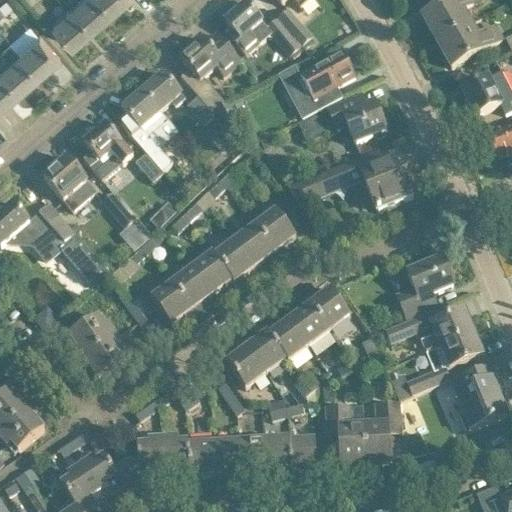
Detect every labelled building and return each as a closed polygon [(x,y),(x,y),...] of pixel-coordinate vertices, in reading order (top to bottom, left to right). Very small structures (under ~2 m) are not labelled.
[(0,17),(15,6),(9,0),(5,0),(0,5),(0,17)] [(40,0),(28,0),(39,13),(46,7),(40,0)] [(113,13),(101,0),(82,0),(73,8),(93,30),(113,13)] [(101,0),(113,13),(128,0),(101,0)] [(275,0),(282,9),(292,1),(301,11),(313,0),(275,0)] [(471,27),(464,15),(477,7),(486,3),(484,0),(458,0),(423,20),(437,46),(471,27)] [(246,6),(225,24),(232,33),(228,36),(247,59),(272,37),(268,32),(263,26),(246,6)] [(93,30),(73,8),(53,25),(72,47),(93,30)] [(289,14),(278,23),(301,50),(312,41),(289,14)] [(278,23),(268,32),(272,37),(291,60),(301,50),(278,23)] [(488,34),(489,35),(479,41),(471,27),(437,46),(452,72),(496,47),(497,48),(505,44),(497,30),(488,34)] [(40,36),(20,53),(39,76),(60,59),(40,36)] [(181,81),(198,101),(210,114),(226,106),(204,82),(216,72),(224,81),(241,66),(218,38),(207,47),(204,43),(181,62),(190,73),(181,81)] [(39,76),(20,53),(0,70),(19,93),(39,76)] [(298,82),(294,84),(305,104),(295,110),(302,124),(311,119),(343,102),(337,91),(355,81),(342,57),(300,80),(298,81),(298,82)] [(0,70),(0,110),(19,93),(0,70)] [(511,94),(502,74),(462,94),(476,121),(500,109),(506,119),(511,115),(511,94)] [(186,103),(164,77),(143,95),(161,116),(162,115),(171,107),(175,112),(186,103)] [(151,140),(170,124),(162,115),(161,116),(143,95),(122,113),(130,122),(123,128),(148,157),(163,175),(174,166),(151,140)] [(328,112),(327,112),(329,118),(336,134),(347,130),(355,150),(387,136),(377,113),(369,116),(361,98),(328,112)] [(210,114),(198,101),(188,109),(205,128),(214,120),(210,114)] [(229,107),(215,114),(227,138),(241,131),(229,107)] [(302,124),(288,131),(297,152),(321,142),(311,119),(302,124)] [(92,155),(83,162),(101,184),(121,167),(123,170),(134,161),(105,128),(84,146),(92,155)] [(511,130),(489,140),(498,162),(511,156),(511,130)] [(378,155),(289,192),(301,210),(308,207),(305,201),(352,181),(355,189),(365,185),(368,191),(378,215),(414,200),(398,161),(383,167),(378,155)] [(164,177),(163,175),(148,157),(137,166),(154,186),(164,177)] [(87,185),(66,161),(43,181),(64,205),(65,205),(74,216),(96,197),(87,186),(87,185)] [(239,179),(234,174),(233,173),(221,185),(227,191),(233,198),(235,197),(243,189),(236,182),(239,179)] [(208,208),(227,191),(221,185),(203,202),(208,208)] [(112,198),(103,206),(125,232),(134,225),(112,198)] [(202,215),(208,208),(203,202),(184,219),(190,226),(202,215)] [(0,218),(0,250),(1,251),(6,248),(32,250),(46,268),(62,255),(89,287),(93,285),(97,291),(111,279),(73,233),(72,234),(49,208),(29,225),(13,207),(0,218)] [(276,214),(255,229),(279,261),(287,255),(283,250),(296,240),(276,214)] [(190,226),(184,219),(171,231),(177,237),(190,226)] [(279,261),(255,229),(235,244),(255,271),(267,262),(271,267),(279,261)] [(168,239),(163,233),(144,251),(149,257),(168,239)] [(243,280),(255,271),(235,244),(217,258),(215,259),(239,291),(247,285),(243,280)] [(137,268),(149,257),(144,251),(132,263),(137,268)] [(215,259),(217,258),(214,255),(192,271),(212,298),(225,289),(230,297),(239,291),(215,259)] [(408,275),(417,298),(399,305),(407,323),(437,311),(432,299),(454,289),(442,261),(408,275)] [(212,298),(192,271),(172,286),(196,319),(204,313),(200,307),(212,298)] [(196,319),(172,286),(151,302),(171,329),(184,319),(188,325),(196,319)] [(350,319),(331,293),(318,302),(314,297),(306,303),(329,335),(350,319)] [(124,306),(131,316),(138,311),(131,301),(124,306)] [(329,335),(306,303),(298,309),(302,315),(290,323),(309,349),(329,335)] [(146,321),(138,311),(131,316),(139,327),(146,321)] [(474,336),(465,314),(431,328),(435,339),(420,345),(425,356),(474,336)] [(386,335),(384,336),(390,348),(428,332),(422,319),(386,335)] [(97,320),(83,329),(113,375),(127,366),(121,356),(124,354),(107,327),(103,330),(97,320)] [(153,331),(146,321),(139,327),(146,337),(153,331)] [(309,349),(290,323),(278,332),(271,324),(263,330),(289,364),(309,349)] [(113,375),(83,329),(69,338),(78,353),(68,360),(79,376),(89,370),(98,384),(113,375)] [(289,364),(263,330),(255,336),(259,342),(247,351),(267,378),(286,364),(287,365),(289,364)] [(161,342),(153,331),(146,337),(154,347),(161,342)] [(474,336),(425,356),(433,377),(444,373),(448,371),(449,373),(483,359),(474,336)] [(267,378),(247,351),(235,360),(231,354),(218,363),(227,375),(231,372),(246,393),(267,378)] [(367,359),(357,364),(361,372),(371,367),(367,359)] [(361,372),(357,364),(337,373),(341,381),(361,372)] [(499,382),(493,367),(456,383),(461,396),(456,398),(471,435),(508,420),(494,385),(499,382)] [(444,373),(406,388),(411,401),(449,386),(444,373)] [(307,376),(301,382),(312,395),(318,390),(307,376)] [(312,395),(301,382),(294,387),(305,400),(312,395)] [(235,400),(225,387),(218,392),(228,405),(235,400)] [(0,436),(36,405),(30,397),(20,405),(9,392),(0,400),(0,436)] [(201,405),(196,397),(182,407),(187,414),(201,405)] [(169,405),(165,399),(150,409),(155,415),(169,405)] [(245,414),(235,400),(228,405),(238,419),(245,414)] [(268,407),(269,411),(270,416),(286,412),(284,403),(268,407)] [(33,420),(43,412),(36,405),(0,436),(0,441),(7,451),(11,447),(19,456),(45,433),(33,420)] [(376,426),(364,426),(367,469),(392,467),(390,438),(403,437),(401,406),(375,408),(376,426)] [(305,416),(304,408),(286,412),(289,421),(305,416)] [(147,420),(155,415),(150,409),(143,414),(147,420)] [(367,469),(364,426),(353,427),(352,409),(325,411),(328,459),(341,458),(342,470),(367,469)] [(289,421),(286,412),(270,416),(273,425),(289,421)] [(147,420),(143,414),(135,419),(140,426),(147,420)] [(83,448),(93,441),(89,435),(79,441),(83,448)] [(83,448),(79,441),(69,447),(74,454),(83,448)] [(165,483),(163,441),(148,442),(148,447),(137,448),(138,464),(129,467),(132,487),(140,484),(165,483)] [(191,481),(189,447),(189,445),(178,445),(178,441),(163,441),(165,483),(190,481),(191,481)] [(292,485),(290,444),(290,441),(264,442),(266,476),(282,475),(282,485),(292,485)] [(266,476),(264,442),(239,444),(242,485),(251,484),(251,477),(266,476)] [(316,443),(290,444),(292,485),(302,484),(302,477),(318,476),(316,443)] [(242,485),(239,444),(214,445),(216,480),(231,479),(232,485),(242,485)] [(216,480),(214,445),(189,447),(191,481),(190,481),(191,488),(201,487),(200,481),(216,480)] [(74,454),(69,447),(59,454),(64,461),(74,454)] [(132,487),(129,467),(119,471),(109,456),(96,465),(93,460),(81,468),(104,503),(124,490),(132,487)] [(90,511),(104,503),(81,468),(68,476),(71,481),(62,487),(77,511),(78,511),(90,511)] [(31,473),(25,477),(34,490),(40,486),(31,473)] [(34,490),(25,477),(17,482),(26,495),(36,511),(48,511),(39,497),(37,498),(33,491),(34,490)] [(505,511),(511,511),(511,496),(501,501),(505,511)]
